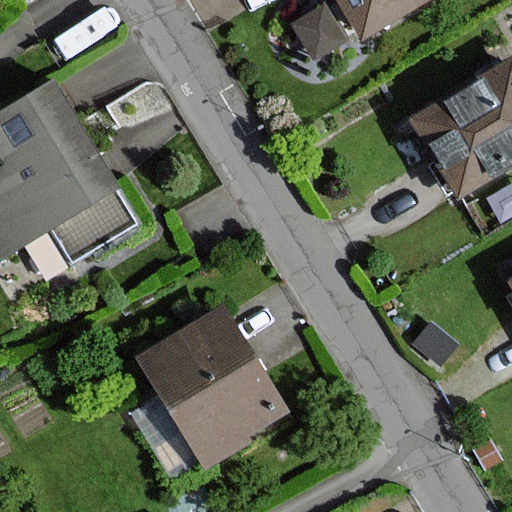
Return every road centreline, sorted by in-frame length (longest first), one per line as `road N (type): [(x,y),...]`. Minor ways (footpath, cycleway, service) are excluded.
road 1 (residential): [(424,444),(156,0)]
road 2 (residential): [(424,444),(301,511)]
